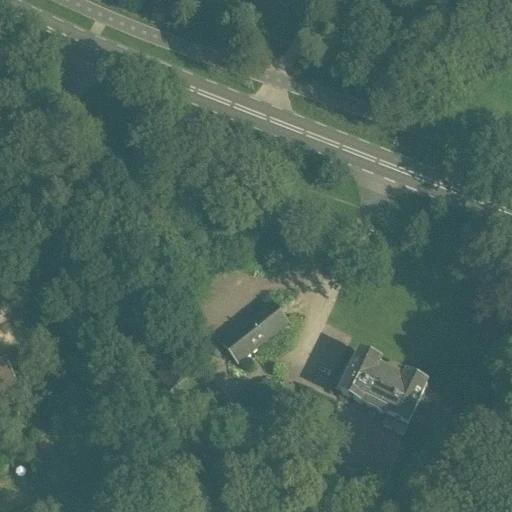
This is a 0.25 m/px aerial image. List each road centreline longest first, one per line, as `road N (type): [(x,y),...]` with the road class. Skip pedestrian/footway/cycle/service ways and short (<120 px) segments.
road 1 (primary): [(511,214),(87,49)]
road 2 (residential): [(87,49),(0,136)]
